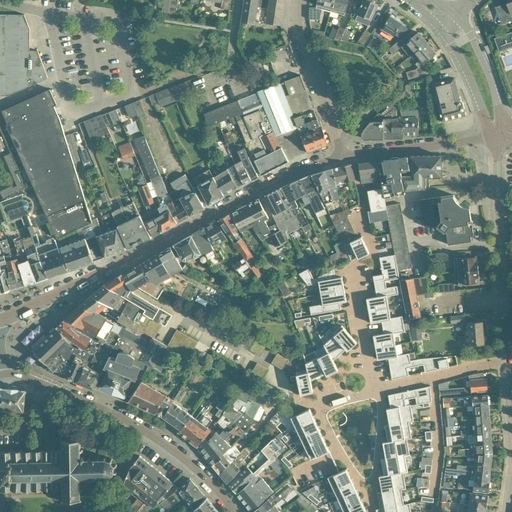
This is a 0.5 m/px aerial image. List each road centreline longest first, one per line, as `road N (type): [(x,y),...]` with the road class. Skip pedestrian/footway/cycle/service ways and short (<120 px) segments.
road 1 (residential): [(343,157),(296,171),(0,320)]
road 2 (residential): [(2,373),(128,422),(191,467),(232,511)]
road 3 (tertiary): [(509,356),(496,137)]
road 4 (residential): [(366,227),(381,251),(355,276),(365,357),(378,387)]
road 5 (residential): [(370,498),(331,439),(320,405),(378,387)]
road 6 (residential): [(343,157),(298,26),(297,0)]
road 7 (residential): [(496,137),(343,157)]
road 8 (residential): [(509,356),(378,387)]
road 9 (tertiary): [(496,137),(491,83),(454,16)]
road 10 (tertiary): [(440,29),(496,137)]
